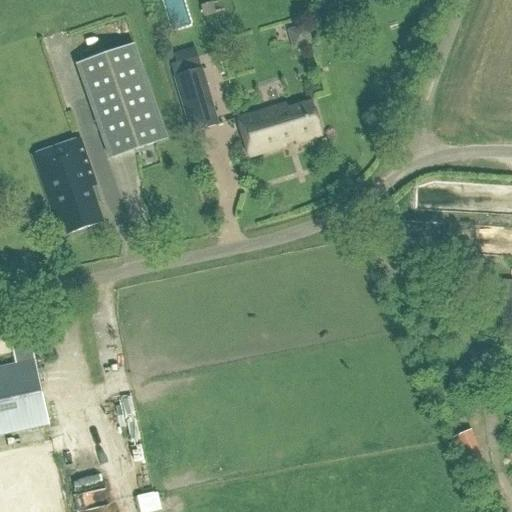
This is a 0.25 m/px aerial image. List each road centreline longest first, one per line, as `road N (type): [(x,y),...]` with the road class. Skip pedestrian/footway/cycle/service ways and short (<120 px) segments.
road 1 (unclassified): [(0,297),(307,230),(419,161)]
road 2 (unclassified): [(419,161),(417,131),(463,0)]
